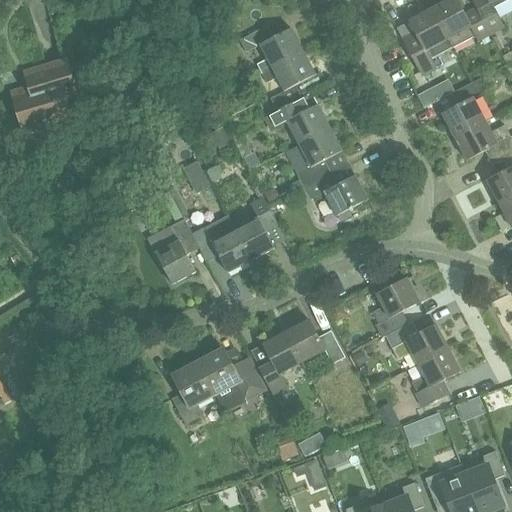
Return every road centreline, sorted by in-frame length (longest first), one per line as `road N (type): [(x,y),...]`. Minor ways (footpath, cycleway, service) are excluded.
road 1 (residential): [(0,200),(66,290),(100,316),(167,321),(249,309),(298,285),(316,266),(369,249),(410,249)]
road 2 (residential): [(410,249),(422,199),(356,21),(357,0)]
